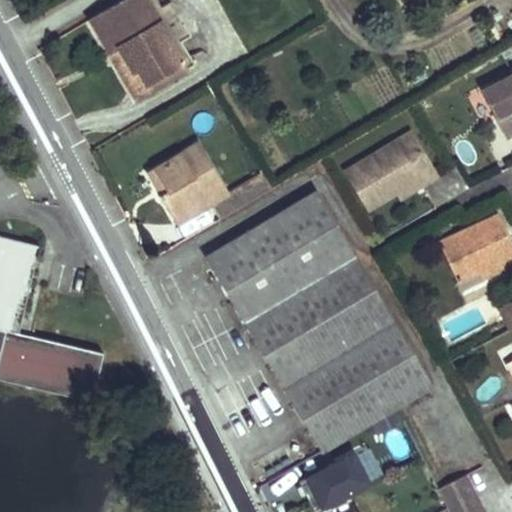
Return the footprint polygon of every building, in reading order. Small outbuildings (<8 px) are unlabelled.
[(122,0),(91,18),(106,48),(116,42),(135,80),(141,76),(146,85),(187,63),(155,0),(122,0)] [(133,102),(192,71),(187,63),(146,85),(141,76),(135,80),(116,42),(106,48),(133,102)] [(511,62),(467,87),(487,124),(502,116),(506,123),(508,127),(511,125),(511,62)] [(14,126),(7,113),(0,116),(0,122),(5,131),(14,126)] [(491,131),(506,123),(502,116),(487,124),(491,131)] [(169,171),(180,192),(205,180),(210,189),(217,201),(264,174),(254,156),(234,166),(209,119),(168,142),(181,166),(169,171)] [(394,124),(329,161),(350,198),(375,184),(396,172),(401,180),(419,170),(394,124)] [(254,156),(264,174),(277,167),(267,149),(254,156)] [(396,172),(375,184),(380,192),(401,180),(396,172)] [(186,202),(210,189),(205,180),(180,192),(186,202)] [(207,256),(321,450),(431,386),(316,192),(207,256)] [(482,208),(417,233),(432,271),(455,262),(478,253),(482,262),(500,255),(482,208)] [(28,233),(0,227),(0,369),(83,388),(94,339),(9,321),(28,233)] [(478,253),(455,262),(458,271),(482,262),(478,253)] [(501,329),(511,327),(511,302),(496,305),(501,329)] [(511,393),(511,332),(487,347),(506,382),(511,393)] [(511,393),(506,382),(499,386),(511,409),(511,393)] [(315,511),(382,482),(367,448),(297,479),(312,511),(315,511)] [(475,511),(452,469),(426,483),(433,498),(439,510),(439,511),(475,511)] [(294,492),(276,500),(281,511),(286,511),(300,506),(294,492)] [(408,511),(409,511),(435,511),(439,510),(433,498),(408,511)]
